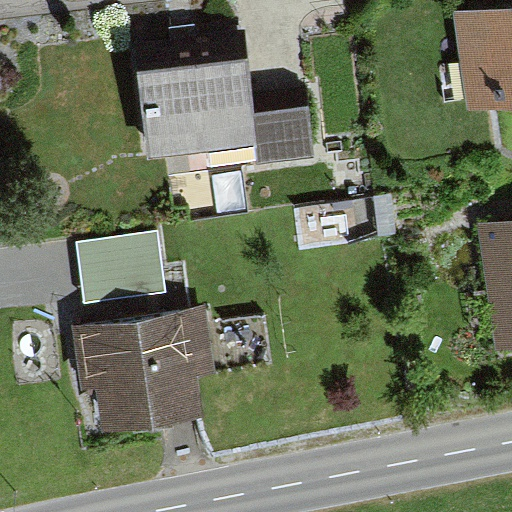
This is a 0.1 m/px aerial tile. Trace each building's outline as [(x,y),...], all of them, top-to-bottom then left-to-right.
[(511,0),(445,0),(456,83),(511,75),(511,0)] [(232,26),(131,41),(147,153),(302,131),(293,70),(240,78),(232,26)] [(511,217),(482,222),(497,332),(511,329),(511,217)] [(78,237),(85,297),(166,286),(158,226),(78,237)] [(205,300),(74,318),(83,380),(97,378),(103,416),(205,402),(200,364),(214,362),(205,300)]
